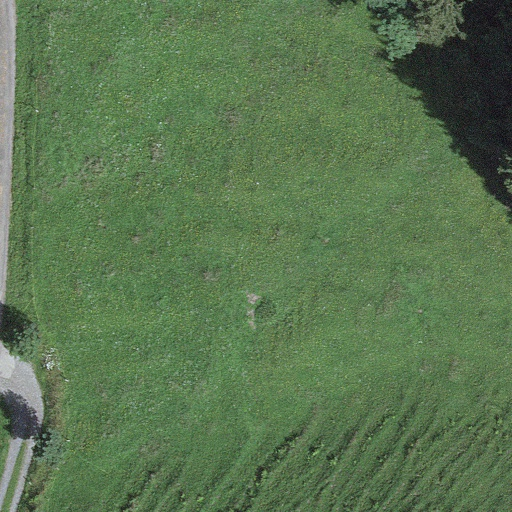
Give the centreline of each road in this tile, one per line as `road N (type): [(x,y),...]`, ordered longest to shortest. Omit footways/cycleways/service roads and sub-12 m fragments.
road 1 (track): [(0,148),(1,0)]
road 2 (track): [(0,509),(25,416),(20,395),(0,377)]
